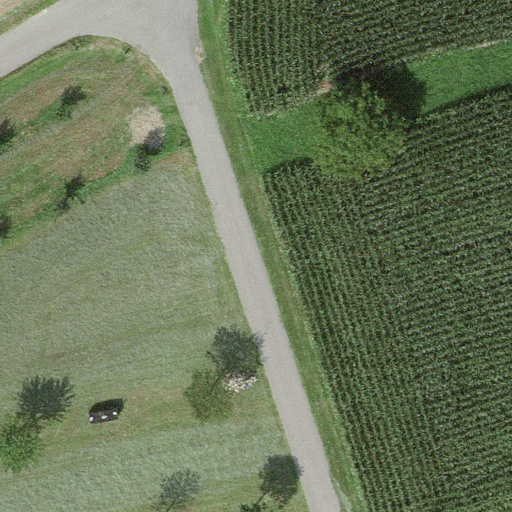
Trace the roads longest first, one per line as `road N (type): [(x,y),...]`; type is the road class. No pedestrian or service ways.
road 1 (unclassified): [(326,511),(154,0)]
road 2 (unclassified): [(116,0),(0,68)]
